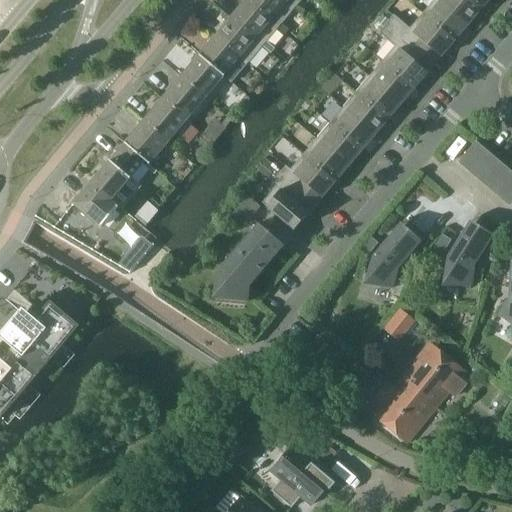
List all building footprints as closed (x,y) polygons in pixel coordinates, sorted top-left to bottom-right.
[(245,0),(230,18),(263,45),(270,51),(274,48),(266,41),(278,27),(246,0),(245,0)] [(282,23),(294,9),(283,0),(246,0),(278,27),(286,34),(289,29),(282,23)] [(297,5),(301,0),(283,0),(294,9),(301,15),(305,11),(297,5)] [(433,0),(423,13),(455,41),(468,25),(438,0),(433,0)] [(469,0),(438,0),(468,25),(481,9),(469,0)] [(469,0),(481,9),(488,0),(469,0)] [(423,13),(410,28),(409,29),(441,56),(455,41),(423,13)] [(379,32),(395,46),(395,45),(427,73),(441,56),(409,29),(410,28),(394,15),(379,32)] [(230,18),(215,36),(247,64),(263,45),(230,18)] [(215,36),(199,55),(229,79),(228,80),(231,83),(232,82),(240,89),(243,84),(235,78),(247,64),(215,36)] [(395,46),(382,61),(414,88),(427,73),(395,45),(395,46)] [(228,80),(229,79),(199,55),(181,77),(210,101),(228,80)] [(382,61),(369,77),(401,104),(414,88),(382,61)] [(330,79),(338,86),(342,80),(334,74),(330,79)] [(181,77),(162,99),(192,123),(210,101),(181,77)] [(369,77),(356,92),(388,119),(401,104),(369,77)] [(356,92),(343,108),(375,135),(388,119),(356,92)] [(162,99),(144,121),(168,142),(172,146),(192,123),(162,99)] [(343,108),(330,123),(362,150),(375,135),(343,108)] [(221,124),(229,131),(235,123),(228,116),(221,124)] [(125,143),(146,160),(150,164),(157,170),(161,166),(153,159),(168,142),(144,121),(125,143)] [(330,123),(316,139),(348,166),(362,150),(330,123)] [(316,139),(303,154),(335,182),(348,166),(316,139)] [(460,161),(470,170),(478,161),(486,150),(476,142),(460,161)] [(125,143),(90,183),(111,201),(111,200),(118,207),(122,210),(142,186),(131,177),(143,163),(155,174),(157,171),(150,164),(146,160),(125,143)] [(480,178),(488,169),(496,159),(486,150),(478,161),(470,170),(480,178)] [(322,197),(335,182),(303,154),(291,169),(290,170),(322,197)] [(256,170),(271,183),(282,171),(266,158),(256,170)] [(480,178),(490,187),(498,178),(507,167),(496,159),(488,169),(480,178)] [(276,187),(308,214),(322,197),(290,170),(291,169),(286,166),(271,183),(276,187)] [(500,195),(508,186),(511,181),(511,171),(507,167),(498,178),(490,187),(500,195)] [(511,204),(511,202),(511,181),(508,186),(500,195),(511,204)] [(111,200),(111,201),(90,183),(74,203),(101,227),(118,207),(111,200)] [(295,230),(308,214),(276,187),(263,202),(295,230)] [(245,225),(260,206),(248,196),(232,214),(245,225)] [(474,266),(494,235),(470,220),(447,257),(444,282),(472,286),(474,266)] [(273,258),(280,247),(273,241),(276,238),(258,223),(218,271),(216,295),(247,297),(247,302),(248,302),(250,286),(274,258),(273,258)] [(398,268),(422,241),(401,223),(373,256),(366,281),(393,288),(398,268)] [(443,254),(451,241),(442,236),(434,248),(443,254)] [(368,255),(378,243),(370,237),(360,249),(368,255)] [(132,249),(119,265),(130,271),(142,257),(132,249)] [(511,260),(511,261),(509,297),(498,315),(511,322),(511,260)] [(15,327),(53,358),(79,326),(50,301),(41,312),(33,305),(15,327)] [(385,329),(399,340),(414,321),(400,310),(385,329)] [(0,348),(37,378),(53,358),(15,327),(0,345),(0,348)] [(455,397),(466,384),(460,379),(465,372),(430,344),(400,380),(435,409),(449,392),(455,397)] [(0,382),(20,398),(37,378),(0,348),(0,382)] [(408,443),(435,409),(400,380),(389,394),(382,389),(373,401),(379,406),(372,414),(408,443)] [(0,417),(3,420),(20,398),(0,382),(0,417)] [(247,450),(233,438),(218,456),(232,468),(247,450)] [(300,498),(310,506),(326,487),(329,490),(335,483),(322,471),(326,466),(297,442),(272,472),(281,480),(271,491),(292,508),(300,498)] [(329,446),(321,456),(329,463),(337,453),(329,446)] [(260,511),(243,497),(230,511),(260,511)]
